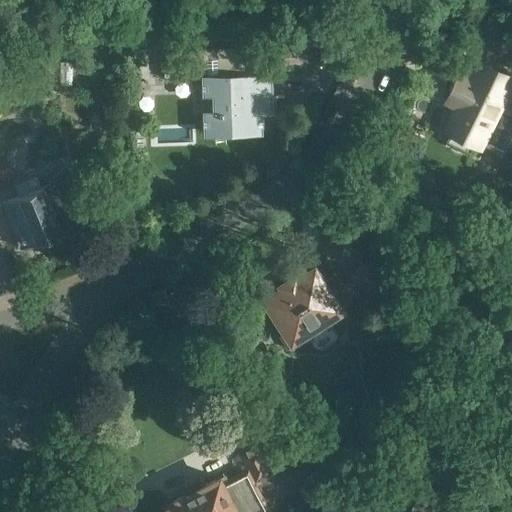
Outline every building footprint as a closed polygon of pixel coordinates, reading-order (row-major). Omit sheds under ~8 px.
[(217,0),(196,0),(195,7),(215,11),(217,0)] [(482,35),(503,65),(511,58),(511,35),(502,21),(482,35)] [(205,117),(205,132),(257,130),(257,122),(255,122),(255,113),(272,112),(271,74),(241,75),(241,60),(236,60),(236,49),(165,51),(166,74),(203,73),(203,95),(213,94),(214,110),(211,110),(211,111),(204,111),(204,117),(205,117)] [(1,64),(4,90),(49,85),(46,59),(1,64)] [(480,142),(503,153),(511,133),(511,119),(495,112),(511,79),(480,64),(471,83),(460,78),(448,101),(460,107),(448,130),(452,132),(448,141),(470,152),(475,143),(479,145),(480,142)] [(11,217),(23,247),(71,228),(60,204),(79,196),(66,164),(48,179),(49,182),(41,186),(36,175),(14,184),(19,196),(0,203),(0,211),(3,220),(11,217)] [(265,299),(294,344),(343,312),(340,308),(360,295),(362,298),(370,293),(372,296),(383,289),(365,260),(353,268),(356,273),(329,290),(314,267),(296,279),(295,276),(281,284),(283,288),(265,299)] [(225,479),(225,478),(221,480),(220,477),(169,504),(171,507),(165,510),(165,511),(263,511),(270,508),(258,485),(277,475),(259,441),(237,453),(245,469),(225,479)] [(392,511),(432,511),(441,486),(397,471),(384,509),(392,511)] [(329,511),(322,498),(308,504),(311,511),(329,511)]
